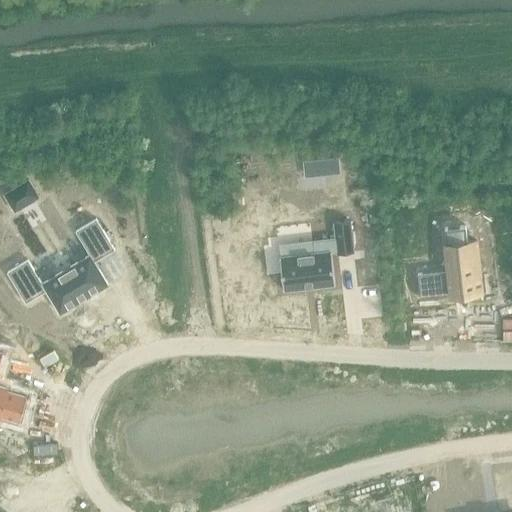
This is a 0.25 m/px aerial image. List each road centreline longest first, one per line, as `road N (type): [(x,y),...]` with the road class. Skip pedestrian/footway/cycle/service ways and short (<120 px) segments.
road 1 (residential): [(511,361),(192,348),(128,365),(91,406),(83,432),(91,485),(118,511)]
road 2 (residential): [(254,511),(416,457),(511,442)]
